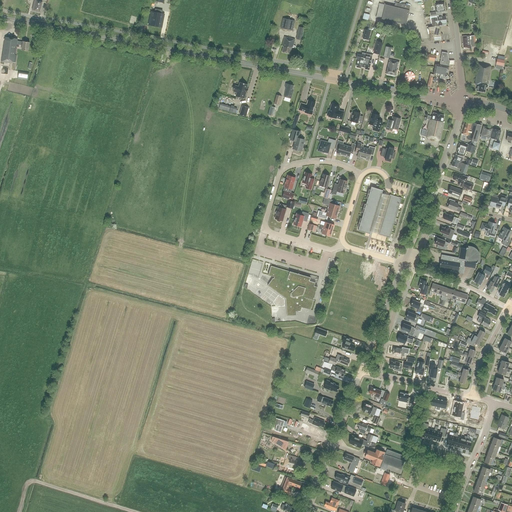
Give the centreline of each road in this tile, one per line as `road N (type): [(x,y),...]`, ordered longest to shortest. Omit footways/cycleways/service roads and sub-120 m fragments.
road 1 (tertiary): [(461,100),(0,18)]
road 2 (tertiary): [(305,511),(403,264)]
road 3 (residential): [(361,175),(319,160),(281,169),(264,221),(272,233),(344,246)]
road 4 (residential): [(456,501),(409,484),(419,453),(470,464)]
